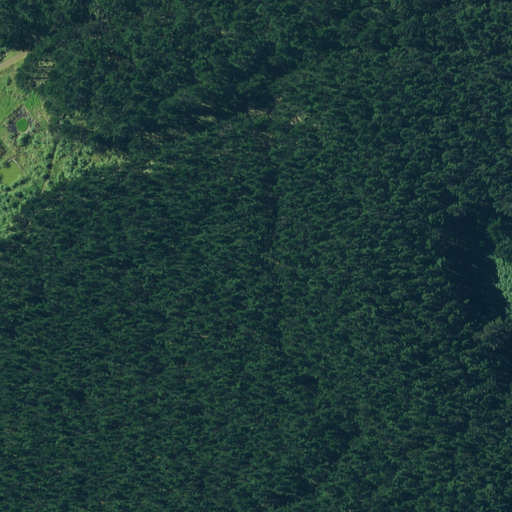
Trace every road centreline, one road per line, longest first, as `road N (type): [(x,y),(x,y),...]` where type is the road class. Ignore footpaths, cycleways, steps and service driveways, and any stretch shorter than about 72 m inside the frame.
road 1 (track): [(263,511),(354,435),(349,412),(301,381),(287,356),(272,146),(275,97),(288,72)]
road 2 (unclassified): [(0,58),(160,0)]
